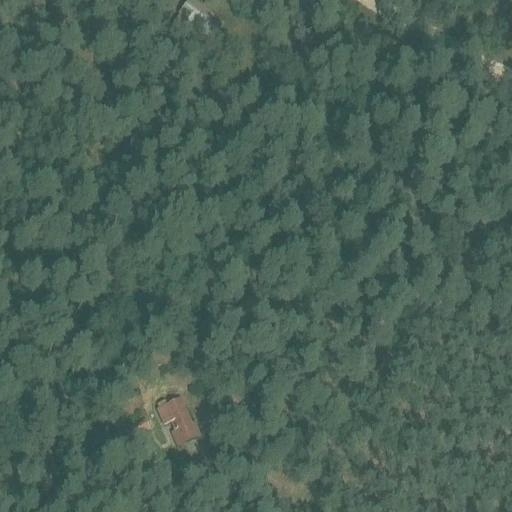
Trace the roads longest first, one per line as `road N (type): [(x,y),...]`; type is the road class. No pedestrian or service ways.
road 1 (track): [(299,511),(436,319),(511,114)]
road 2 (track): [(346,0),(511,98)]
